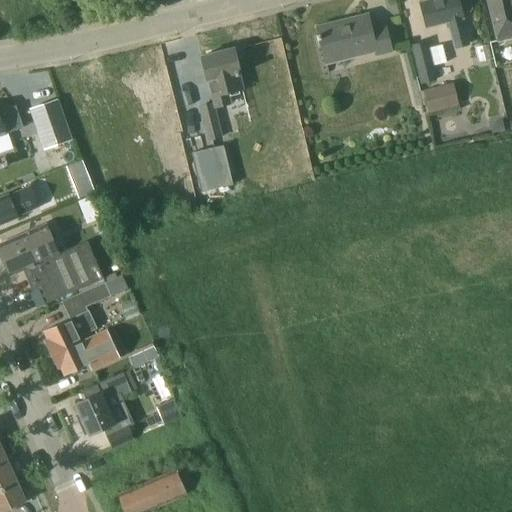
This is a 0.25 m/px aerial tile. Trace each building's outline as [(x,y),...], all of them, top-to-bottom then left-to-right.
[(447,24),(453,50),(470,46),(462,15),(470,13),(472,9),(469,0),(434,0),(420,4),(427,29),(447,24)] [(511,0),(486,0),(497,42),(511,38),(511,0)] [(318,30),(326,62),(373,50),(375,59),(393,54),(385,25),(371,29),(368,17),(318,30)] [(411,45),(420,85),(437,81),(433,66),(446,63),(442,46),(429,49),(427,42),(411,45)] [(198,107),(207,142),(222,139),(215,109),(231,105),(228,95),(244,91),(234,50),(202,58),(213,103),(198,107)] [(423,92),(429,114),(458,106),(453,84),(423,92)] [(56,101),(31,110),(45,149),(70,140),(56,101)] [(0,137),(6,136),(6,135),(23,129),(16,108),(0,113),(0,137)] [(223,146),(191,154),(201,193),(233,185),(223,146)] [(82,161),(70,166),(75,177),(71,179),(79,199),(95,192),(82,161)] [(0,200),(0,225),(18,218),(17,217),(39,208),(32,191),(31,187),(30,188),(0,200)] [(29,268),(45,305),(103,280),(87,243),(59,256),(46,226),(0,245),(0,252),(10,276),(29,268)] [(80,294),(85,307),(120,292),(115,280),(80,294)] [(44,341),(51,356),(80,342),(78,338),(97,330),(88,311),(70,320),(43,332),(46,340),(44,341)] [(80,342),(51,356),(58,370),(60,369),(64,377),(89,365),(92,371),(118,359),(106,331),(81,343),(80,342)] [(128,356),(132,367),(157,357),(153,346),(128,356)] [(130,393),(122,375),(83,393),(87,401),(76,406),(84,423),(80,425),(85,436),(89,435),(89,436),(116,424),(105,401),(117,395),(118,398),(130,393)] [(128,426),(106,435),(113,450),(134,440),(128,426)] [(0,491),(17,484),(7,462),(0,464),(0,491)] [(118,495),(124,511),(146,511),(187,495),(186,492),(199,486),(189,462),(175,467),(177,470),(118,495)] [(0,511),(4,511),(26,503),(17,484),(0,491),(0,511)]
